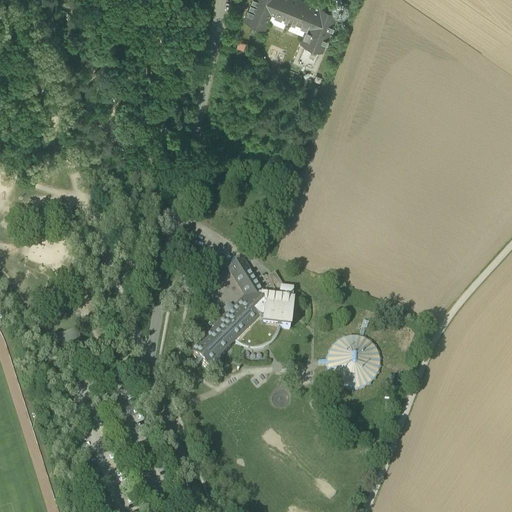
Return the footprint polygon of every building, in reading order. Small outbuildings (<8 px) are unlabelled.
[(300,44),(322,53),(338,14),(328,10),(326,9),(314,4),(313,6),(306,3),(306,1),(302,0),(251,0),(243,22),(253,26),(256,27),(265,30),(271,15),(306,29),(300,44)] [(314,72),(322,53),(300,44),(292,63),(314,72)] [(138,133),(112,117),(101,134),(127,150),(138,133)] [(228,264),(231,268),(240,263),(237,258),(228,264)] [(229,348),(235,343),(253,325),(258,320),(253,315),(258,310),(267,300),(263,294),(242,261),(240,263),(231,268),(227,271),(234,282),(239,279),(251,298),(246,303),(238,311),(226,323),(223,321),(222,320),(221,320),(222,321),(220,323),(219,324),(190,352),(199,361),(211,373),(221,364),(217,360),(229,348)] [(265,280),(271,290),(280,284),(274,274),(265,280)] [(234,282),(244,298),(251,298),(239,279),(234,282)] [(273,293),(272,301),(291,303),(292,291),(284,290),(280,284),(271,290),(273,293)] [(271,290),(263,294),(267,300),(272,301),(273,293),(271,290)] [(246,303),(251,298),(244,298),(222,320),(223,321),(226,323),(238,311),(246,303)] [(292,303),(291,303),(272,301),(267,300),(258,310),(263,315),(258,320),(253,325),(278,328),(289,330),(292,308),(292,303)] [(253,315),(258,320),(263,315),(258,310),(253,315)] [(276,335),(278,328),(253,325),(235,343),(242,348),(248,351),(255,351),(262,349),(268,346),(273,342),(276,335)] [(76,331),(65,335),(71,350),(82,346),(76,331)] [(73,355),(71,350),(65,335),(49,342),(57,362),(73,355)] [(360,388),(367,385),(373,380),(377,374),(380,367),(380,360),(378,353),(374,346),(369,341),(362,338),(355,337),(347,337),(340,340),(335,345),(330,351),(328,358),(328,366),(330,373),(333,379),(339,384),(346,388),(353,389),(360,388)]
